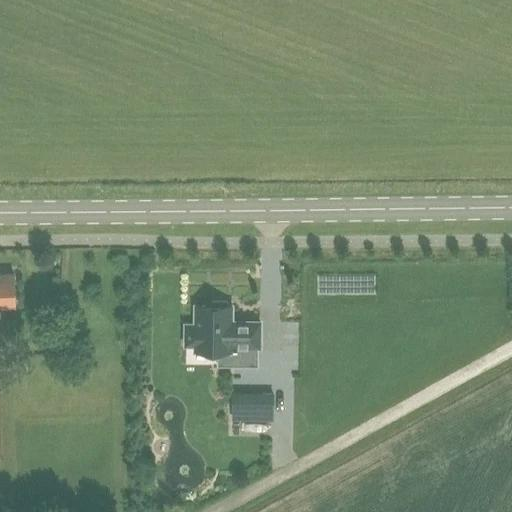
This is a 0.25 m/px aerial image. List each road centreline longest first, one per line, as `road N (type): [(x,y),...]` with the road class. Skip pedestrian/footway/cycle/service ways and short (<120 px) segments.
road 1 (secondary): [(0,216),(511,209)]
road 2 (track): [(215,511),(511,348)]
